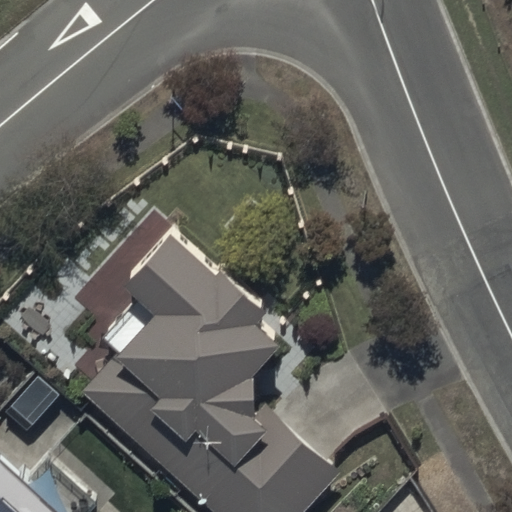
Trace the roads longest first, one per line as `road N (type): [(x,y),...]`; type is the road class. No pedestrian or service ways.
road 1 (unclassified): [(374,0),(413,114),(511,328)]
road 2 (residential): [(157,0),(0,130)]
